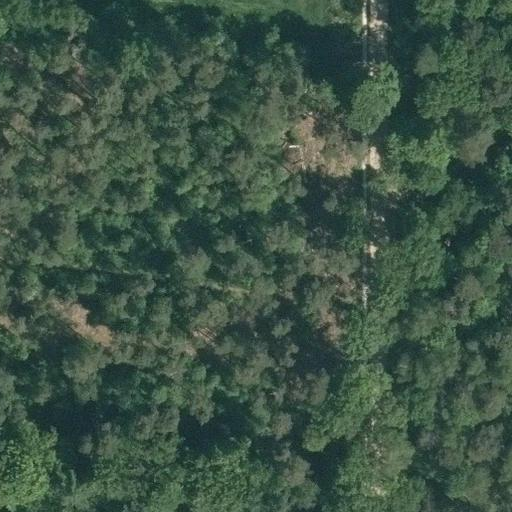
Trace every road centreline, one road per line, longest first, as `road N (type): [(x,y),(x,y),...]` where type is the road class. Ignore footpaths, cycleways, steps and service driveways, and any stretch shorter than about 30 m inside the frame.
road 1 (track): [(378,511),(379,197)]
road 2 (track): [(379,197),(380,0)]
road 3 (track): [(511,120),(419,192),(379,197)]
